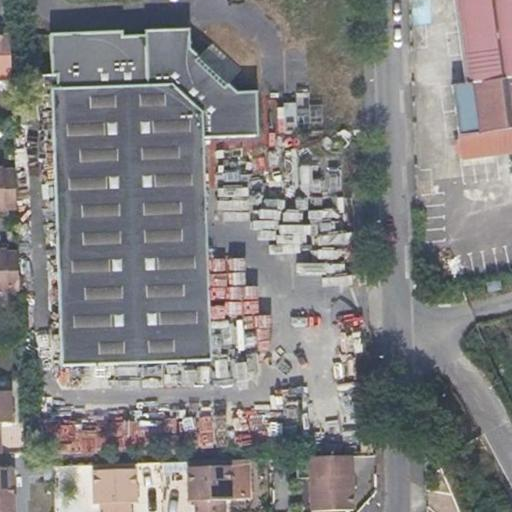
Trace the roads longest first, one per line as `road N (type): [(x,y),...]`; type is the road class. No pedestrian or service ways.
road 1 (residential): [(401,312),(387,0)]
road 2 (residential): [(401,312),(416,511)]
